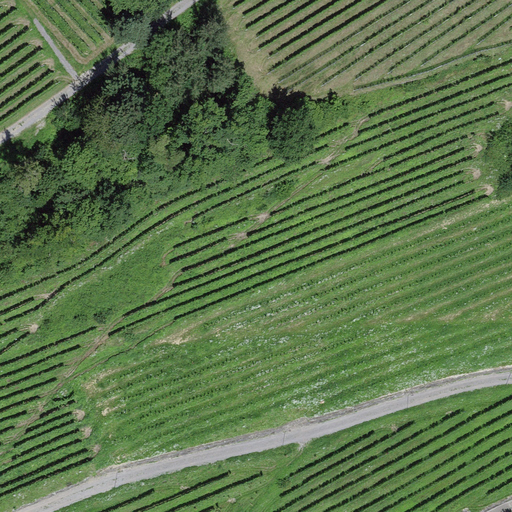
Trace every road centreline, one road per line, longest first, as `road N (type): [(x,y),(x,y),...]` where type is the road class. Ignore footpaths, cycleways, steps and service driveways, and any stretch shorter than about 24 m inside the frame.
road 1 (track): [(511,379),(459,386),(295,443),(122,486),(63,511)]
road 2 (track): [(0,149),(76,85),(195,4)]
